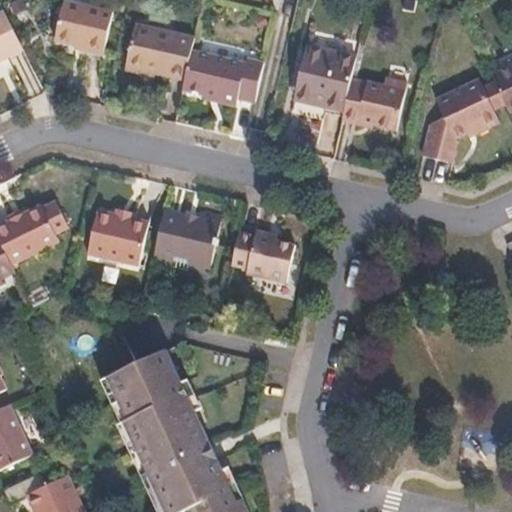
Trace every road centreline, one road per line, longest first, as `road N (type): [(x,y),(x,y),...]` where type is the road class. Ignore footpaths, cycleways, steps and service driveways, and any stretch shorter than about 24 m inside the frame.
road 1 (residential): [(356,203),(47,129),(0,154)]
road 2 (residential): [(332,501),(304,419),(356,203)]
road 3 (residential): [(511,205),(472,222),(356,203)]
